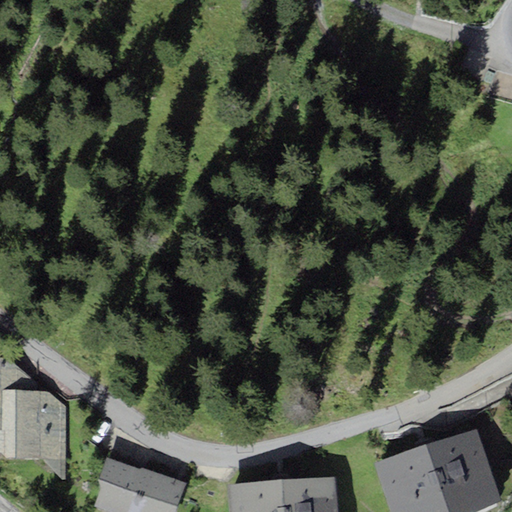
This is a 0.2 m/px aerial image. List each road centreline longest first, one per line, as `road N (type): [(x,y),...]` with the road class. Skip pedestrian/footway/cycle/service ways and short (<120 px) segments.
road 1 (residential): [(511,354),(395,414),(292,445),(189,451),(129,423),(0,317)]
road 2 (track): [(511,42),(384,13),(363,0)]
